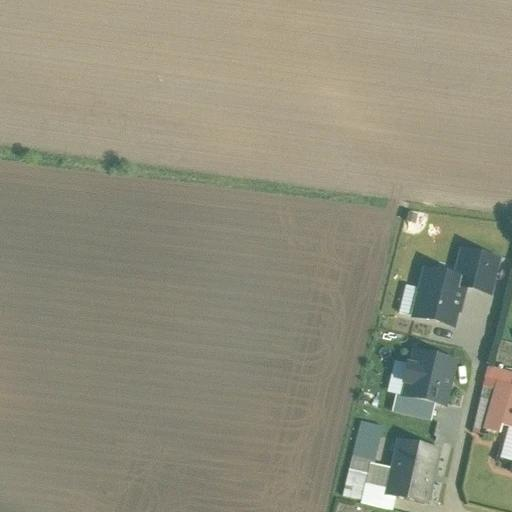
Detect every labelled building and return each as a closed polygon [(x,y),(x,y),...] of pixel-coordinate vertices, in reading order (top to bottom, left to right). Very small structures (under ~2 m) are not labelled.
[(511,237),(492,233),(485,258),(511,264),(511,237)] [(426,265),(416,310),(472,322),(480,288),(456,283),(458,273),(426,265)] [(511,292),(496,290),(492,308),(511,312),(511,305),(511,292)] [(403,393),(397,413),(436,423),(440,405),(453,408),(465,360),(421,349),(409,394),(403,393)] [(511,427),(511,370),(495,365),(488,387),(501,391),(488,429),(507,435),(510,426),(511,427)] [(364,437),(346,496),(399,511),(403,496),(433,505),(449,451),(404,438),(395,466),(378,461),(384,443),(364,437)]
